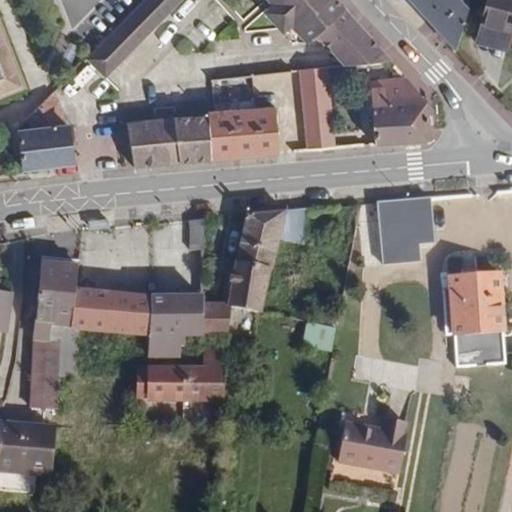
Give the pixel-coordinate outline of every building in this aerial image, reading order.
[(180,0),(142,0),(112,32),(101,42),(85,58),(105,77),(180,0)] [(267,0),(271,4),(262,11),(280,31),(289,24),(298,35),(312,35),(315,33),(321,28),(327,35),(332,34),(349,19),(341,10),(342,7),(335,0),(267,0)] [(467,12),(456,0),(407,0),(455,52),(467,12)] [(465,0),(456,0),(467,12),(469,4),(465,0)] [(511,0),(487,0),(480,29),(510,37),(511,37),(511,0)] [(376,55),(381,51),(350,17),(342,7),(341,10),(349,19),(332,34),(327,35),(321,28),(315,33),(344,65),(356,63),(371,49),(376,55)] [(0,74),(16,68),(0,26),(0,74)] [(510,37),(480,29),(476,44),(506,52),(510,37)] [(335,148),(327,67),(299,70),(307,150),(335,148)] [(0,92),(22,84),(16,68),(0,74),(0,92)] [(425,101),(400,72),(393,72),(393,78),(386,79),(382,81),(369,82),(374,144),(429,140),(425,101)] [(242,85),(241,77),(227,79),(228,86),(242,85)] [(75,122),(47,98),(28,118),(32,131),(19,132),(24,168),(80,161),(75,122)] [(227,110),(214,111),(215,115),(211,159),(278,153),(273,104),(270,104),(253,106),(243,107),(242,101),(226,103),(227,110)] [(215,115),(214,111),(206,112),(206,115),(126,122),(132,167),(211,159),(215,115)] [(433,243),(429,199),(377,204),(382,266),(419,263),(418,245),(433,243)] [(238,248),(234,262),(268,271),(270,271),(278,241),(302,246),(308,217),(313,217),(312,210),(293,211),(245,216),(238,248)] [(203,250),(204,220),(190,221),(190,251),(203,250)] [(268,271),(234,262),(233,268),(232,274),(230,285),(228,298),(227,304),(227,307),(260,314),(268,271)] [(71,329),(75,290),(77,267),(41,264),(34,333),(63,336),(63,328),(71,329)] [(441,292),(445,337),(452,336),(455,369),(506,365),(499,275),(448,279),(449,291),(441,292)] [(127,333),(149,335),(149,298),(75,290),(71,329),(63,328),(63,336),(59,377),(76,377),(78,331),(127,333)] [(0,332),(5,333),(10,296),(0,294),(0,332)] [(202,336),(202,305),(202,298),(149,298),(149,335),(180,335),(202,336)] [(226,336),(227,307),(227,304),(202,305),(202,336),(226,336)] [(339,317),(324,314),(321,326),(337,329),(339,317)] [(63,336),(34,333),(30,409),(56,411),(59,377),(63,336)] [(178,357),(180,335),(149,335),(148,357),(178,357)] [(223,381),(225,353),(203,353),(202,370),(148,370),(148,402),(222,402),(223,381)] [(406,424),(385,420),(383,432),(344,425),(338,462),(399,473),(406,436),(403,436),(406,424)] [(54,430),(0,425),(0,490),(36,494),(37,475),(50,475),(54,430)]
